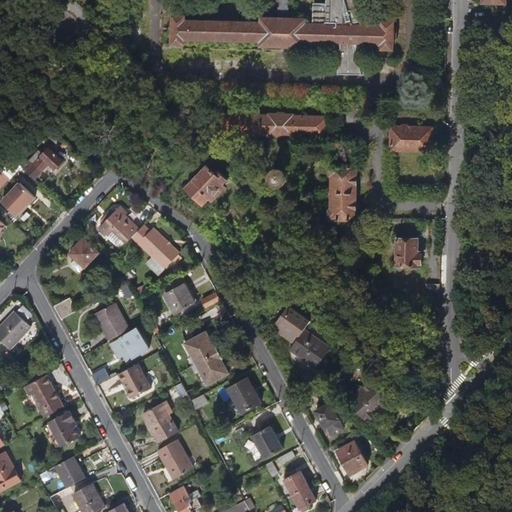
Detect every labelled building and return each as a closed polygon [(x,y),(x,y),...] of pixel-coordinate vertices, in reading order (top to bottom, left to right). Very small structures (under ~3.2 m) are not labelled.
[(274,0),(275,22),(257,22),(257,27),(182,26),(182,20),(170,20),(169,47),(181,47),(181,43),(256,44),(256,51),(301,51),(301,47),(337,47),(337,59),(334,59),(334,79),(359,80),(347,48),(375,48),(375,53),(388,53),(388,25),(376,25),(376,30),(347,30),(347,26),(355,23),(351,11),(354,10),(351,1),(348,2),(347,0),(320,0),(320,6),(307,6),(307,29),(301,29),(301,23),(285,23),(284,0),(274,0)] [(511,22),(511,7),(505,7),(482,6),(482,21),(511,22)] [(438,101),(440,31),(430,31),(428,100),(438,101)] [(321,140),(322,121),(289,120),(289,118),(264,117),(264,119),(227,118),(217,118),(217,137),(263,139),(263,141),(288,142),(288,139),(321,140)] [(62,140),(43,125),(34,134),(46,145),(51,140),(57,146),(62,140)] [(428,157),(429,134),(387,133),(387,156),(428,157)] [(55,169),(63,161),(50,148),(43,154),(40,151),(23,168),(35,179),(50,164),(55,169)] [(22,167),(12,158),(5,167),(14,175),(22,167)] [(282,164),(270,172),(279,186),(291,178),(282,164)] [(352,226),(353,172),(331,171),(329,226),(352,226)] [(206,210),(221,195),(217,191),(223,185),(213,176),(207,182),(198,173),(177,195),(196,213),(203,206),(206,210)] [(1,200),(19,215),(37,196),(20,180),(1,200)] [(116,210),(115,210),(112,213),(110,212),(100,222),(102,223),(98,228),(110,240),(117,233),(126,242),(132,236),(137,231),(121,216),(116,210)] [(179,252),(153,227),(150,230),(143,224),(137,231),(132,236),(165,267),(179,252)] [(80,273),(98,252),(83,238),(68,254),(74,260),(70,264),(71,267),(77,272),(80,273)] [(414,257),(414,245),(393,244),(392,272),(417,273),(417,257),(414,257)] [(195,302),(185,283),(165,294),(175,313),(195,302)] [(220,300),(217,293),(202,300),(206,307),(220,300)] [(77,310),(69,296),(54,304),(62,318),(77,310)] [(129,330),(114,302),(95,312),(110,340),(129,330)] [(29,316),(32,308),(22,304),(19,312),(29,316)] [(317,370),(332,349),(307,331),(313,322),(291,307),(278,325),(294,337),(291,341),(297,345),(292,352),(317,370)] [(0,338),(10,349),(31,327),(15,313),(0,328),(0,338)] [(294,337),(278,325),(275,330),(291,341),(294,337)] [(138,327),(116,340),(124,354),(128,361),(150,348),(138,327)] [(207,331),(185,343),(193,357),(191,358),(199,371),(200,370),(208,384),(230,372),(222,359),(219,360),(212,347),(215,345),(207,331)] [(124,354),(116,340),(111,342),(119,357),(124,354)] [(222,359),(215,345),(212,347),(219,360),(222,359)] [(152,386),(139,362),(119,373),(124,382),(125,381),(129,387),(127,388),(132,397),(152,386)] [(106,368),(93,375),(97,384),(111,377),(106,368)] [(63,407),(45,374),(24,386),(29,396),(32,394),(45,417),(63,407)] [(261,402),(248,378),(229,388),(243,412),(261,402)] [(369,420),(389,400),(370,381),(364,387),(363,386),(348,400),(369,420)] [(172,396),(184,390),(180,384),(169,390),(172,396)] [(197,397),(192,389),(186,392),(191,400),(192,400),(197,397)] [(208,401),(204,393),(197,397),(192,400),(196,407),(208,401)] [(347,408),(341,401),(336,404),(340,411),(347,408)] [(178,432),(162,403),(144,413),(160,442),(178,432)] [(349,437),(331,404),(318,411),(327,428),(329,426),(339,443),(349,437)] [(80,436),(72,422),(74,420),(69,411),(49,422),(62,446),(80,436)] [(222,430),(219,424),(208,430),(211,436),(222,430)] [(284,448),(271,425),(254,435),(266,458),(284,448)] [(339,443),(329,426),(327,428),(336,445),(339,443)] [(195,468),(179,439),(159,450),(168,466),(170,466),(176,478),(195,468)] [(368,464),(355,441),(338,451),(351,474),(368,464)] [(296,456),(293,450),(280,457),(283,463),(296,456)] [(0,490),(19,480),(4,452),(0,454),(0,490)] [(84,479),(72,457),(56,466),(68,488),(84,479)] [(309,485),(301,471),(285,479),(293,494),(309,485)] [(96,511),(106,507),(93,483),(74,493),(84,511),(96,511)] [(202,505),(198,498),(190,483),(170,494),(180,511),(192,511),(191,511),(202,505)] [(317,500),(309,485),(293,494),(301,508),(317,500)] [(210,500),(206,494),(198,498),(202,505),(210,500)] [(249,511),(251,511),(245,500),(223,511),(249,511)] [(57,511),(53,503),(48,505),(51,511),(53,511),(54,511),(53,511),(57,511)] [(130,511),(125,503),(118,507),(120,511),(130,511)]
